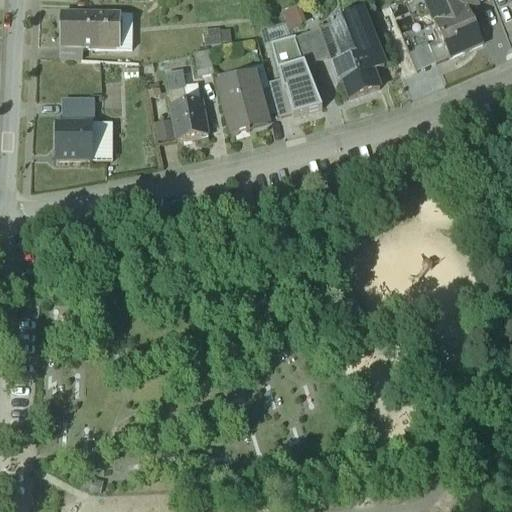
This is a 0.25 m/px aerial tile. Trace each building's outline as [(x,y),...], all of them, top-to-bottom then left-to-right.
[(178,0),(147,0),(149,14),(179,11),(178,0)] [(470,0),(428,0),(423,2),(423,1),(421,2),(434,34),(467,20),(477,15),(470,0)] [(486,0),(470,0),(477,15),(490,9),(486,0)] [(511,0),(500,0),(504,9),(511,5),(511,0)] [(303,33),(296,18),(282,24),(288,39),(303,33)] [(434,34),(433,34),(449,70),(482,56),(467,20),(434,34)] [(363,25),(331,38),(346,73),(367,65),(373,83),(385,78),(363,25)] [(138,27),(120,26),(119,61),(137,62),(138,27)] [(118,29),(62,28),(61,61),(82,61),(117,62),(118,29)] [(219,42),(204,44),(205,59),(221,58),(221,56),(231,55),(230,45),(220,46),(219,42)] [(321,42),(296,52),(306,79),(332,70),(321,42)] [(306,79),(296,52),(295,48),(270,55),(278,83),(281,92),(283,101),(286,100),(293,125),(294,128),(322,121),(306,79)] [(447,70),(440,52),(408,66),(416,84),(447,70)] [(82,61),(61,61),(61,73),(82,74),(82,61)] [(202,65),(194,66),(197,85),(198,90),(213,87),(209,63),(202,65)] [(346,73),(333,78),(340,95),(345,93),(352,112),(380,101),(373,83),(367,65),(346,73)] [(184,99),(182,85),(167,89),(172,121),(200,116),(197,98),(184,99)] [(254,93),(222,102),(221,98),(220,99),(228,127),(226,128),(232,149),(250,143),(249,140),(267,135),(265,129),(258,104),(254,89),(253,89),(254,93)] [(270,101),(277,126),(277,129),(293,125),(286,100),(283,101),(281,92),(268,96),(270,101)] [(270,101),(258,104),(265,129),(277,126),(270,101)] [(61,138),(76,137),(76,115),(61,115),(61,138)] [(76,115),(76,137),(92,137),(92,115),(76,115)] [(200,116),(172,121),(178,154),(206,149),(200,116)] [(177,153),(173,133),(156,137),(159,156),(177,153)] [(93,173),(94,137),(92,137),(76,137),(61,138),(56,138),(57,174),(93,173)] [(111,137),(94,137),(93,173),(110,173),(111,137)] [(99,500),(102,489),(93,487),(91,498),(99,500)]
